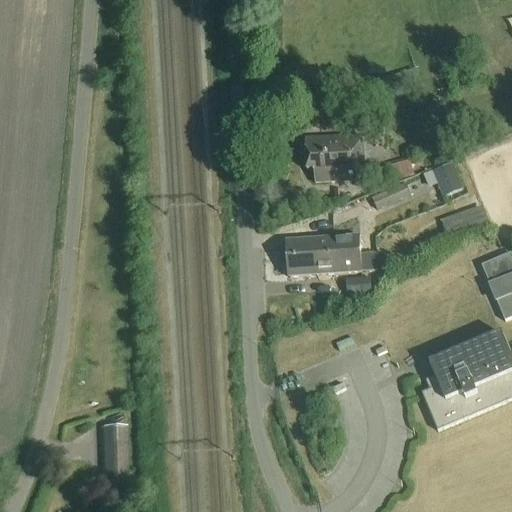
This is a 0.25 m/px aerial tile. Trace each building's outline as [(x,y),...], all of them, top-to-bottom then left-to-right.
[(386,181),(386,170),(365,172),(364,139),(306,141),(308,173),(316,173),(317,183),(331,182),(331,185),(386,181)] [(387,170),(392,184),(414,176),(409,162),(387,170)] [(453,167),(433,175),(443,200),(462,192),(453,167)] [(372,200),(378,213),(412,199),(406,186),(372,200)] [(335,193),(335,202),(344,202),(344,192),(335,193)] [(438,231),(443,244),(491,225),(484,207),(441,224),(443,229),(438,231)] [(292,244),(293,261),(364,258),(363,240),(292,244)] [(505,321),(511,318),(511,255),(483,267),(505,321)] [(364,258),(293,261),(293,280),(365,277),(364,258)] [(347,282),(348,299),(372,298),(371,281),(347,282)] [(511,403),(511,357),(502,335),(429,367),(439,391),(422,398),(437,435),(511,403)] [(128,445),(103,446),(103,490),(128,490),(128,445)]
